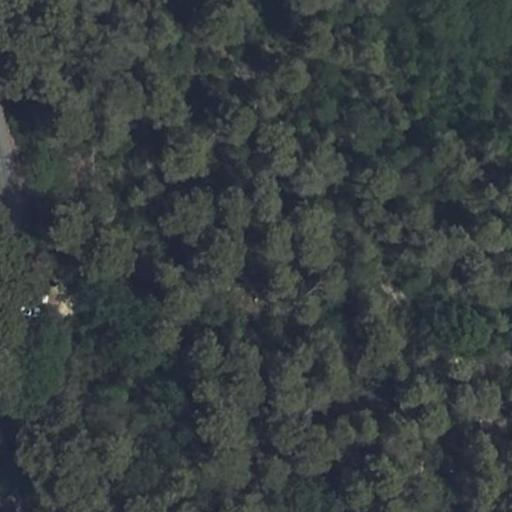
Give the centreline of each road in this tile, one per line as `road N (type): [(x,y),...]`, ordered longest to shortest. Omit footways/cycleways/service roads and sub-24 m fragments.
road 1 (unclassified): [(0,314),(16,279),(0,172)]
road 2 (residential): [(46,511),(0,376)]
